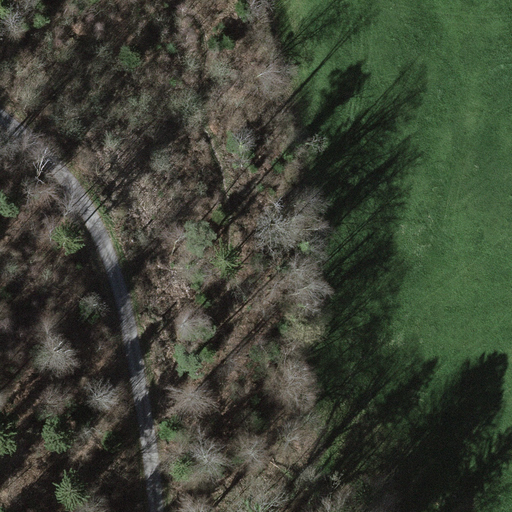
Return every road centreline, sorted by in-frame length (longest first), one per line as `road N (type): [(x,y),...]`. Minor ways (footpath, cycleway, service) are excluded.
road 1 (unclassified): [(155,511),(124,303),(104,242),(72,185),(0,115)]
road 2 (track): [(335,97),(282,121),(220,128),(79,110)]
